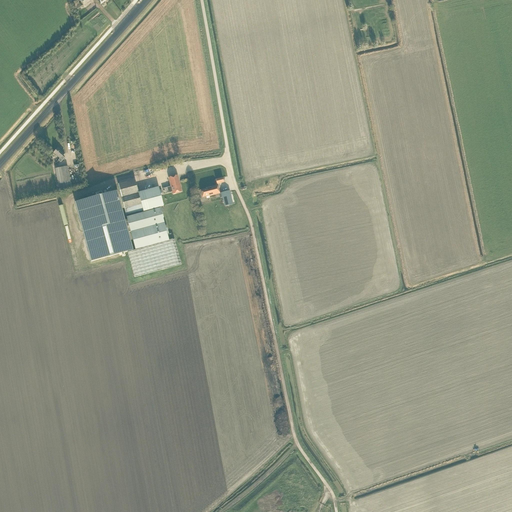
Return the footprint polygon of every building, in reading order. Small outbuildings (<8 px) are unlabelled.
[(58,148),(53,153),(59,159),(58,160),(60,162),(64,158),(62,156),(64,154),(58,148)] [(55,169),(58,184),(58,187),(59,189),(71,187),(70,182),(67,166),(55,169)] [(172,192),(173,194),(181,192),(177,175),(168,178),(171,187),(167,188),(162,189),(164,194),(168,193),(172,192)] [(135,180),(118,184),(127,216),(143,211),(144,212),(126,217),(127,220),(126,220),(118,192),(76,203),(92,262),(134,251),(127,227),(129,226),(130,232),(135,250),(127,253),(134,278),(181,265),(174,240),(173,240),(171,234),(167,235),(160,208),(159,207),(163,206),(158,187),(138,193),(135,180)] [(206,196),(207,198),(209,198),(209,196),(219,194),(217,185),(207,188),(203,189),(203,190),(200,190),(202,197),(206,196)] [(224,207),(232,205),(229,191),(228,191),(221,193),(224,207)]
